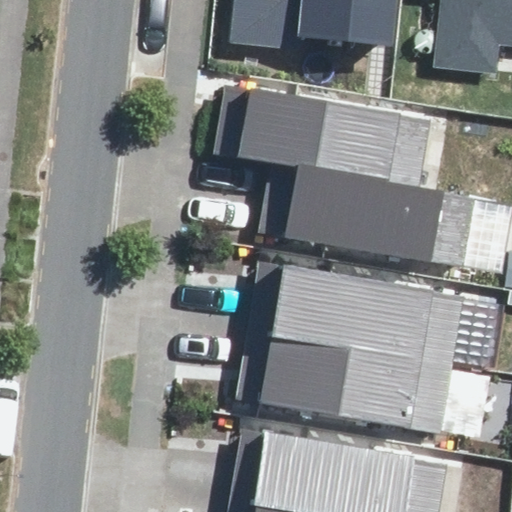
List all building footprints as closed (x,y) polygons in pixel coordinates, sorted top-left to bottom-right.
[(392,0),(248,0),(247,38),(390,46),(392,0)] [(511,0),(419,0),(415,56),(511,63),(511,0)] [(293,164),(285,218),(441,241),(451,175),(390,165),(400,100),(252,78),(240,156),(293,164)] [(278,254),(255,398),(420,423),(442,279),(278,254)] [(251,433),(239,511),(407,511),(416,458),(251,433)]
